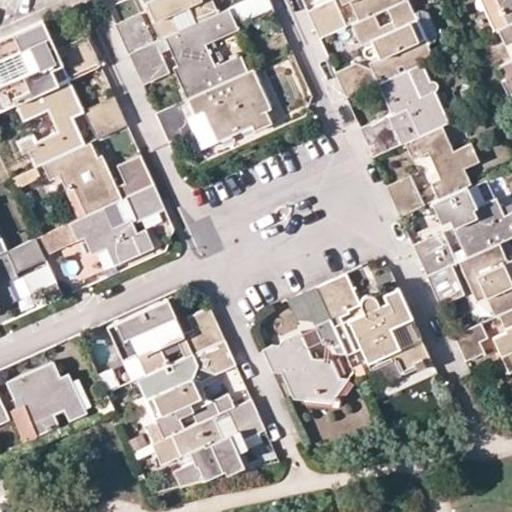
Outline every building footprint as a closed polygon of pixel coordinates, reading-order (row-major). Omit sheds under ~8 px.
[(210,0),(141,0),(158,39),(163,37),(178,30),(170,14),(187,7),(194,23),(216,12),(210,0)] [(266,0),(245,0),(227,8),(234,23),(236,22),(270,7),(266,0)] [(330,0),(306,11),(310,20),(335,9),(331,0),(330,0)] [(406,70),(431,59),(403,0),(385,8),(391,21),(378,27),(372,14),(357,21),(350,24),(360,45),(369,40),(377,59),(367,63),(369,68),(339,82),(345,98),(377,83),(406,70)] [(339,0),(341,3),(348,0),(357,21),(372,14),(385,8),(403,0),(402,0),(339,0)] [(496,29),(511,22),(511,0),(477,0),(492,31),(496,29)] [(186,98),(246,71),(238,54),(214,65),(204,44),(236,29),(227,8),(216,12),(194,23),(178,30),(163,37),(177,65),(172,67),(186,98)] [(319,38),(344,26),(335,9),(310,20),(319,38)] [(114,24),(120,36),(143,26),(138,13),(114,24)] [(44,56),(54,52),(53,50),(41,21),(0,39),(0,58),(19,50),(28,71),(0,83),(0,110),(4,108),(14,104),(57,84),(44,56)] [(511,22),(496,29),(505,46),(511,42),(511,59),(498,66),(504,81),(509,78),(511,85),(511,22)] [(127,53),(152,42),(143,26),(120,36),(127,53)] [(54,52),(60,62),(90,48),(85,35),(53,50),(54,52)] [(152,42),(127,53),(136,73),(163,61),(154,41),(152,42)] [(60,62),(68,80),(99,66),(90,48),(60,62)] [(163,61),(136,73),(142,85),(168,72),(163,61)] [(334,73),(339,82),(369,68),(356,64),(334,73)] [(406,70),(377,83),(391,115),(392,116),(406,109),(418,136),(439,126),(447,122),(433,92),(435,91),(436,90),(436,88),(436,86),(436,84),(434,83),(433,82),(430,81),(429,82),(420,64),(406,70)] [(186,98),(154,113),(162,129),(186,118),(202,111),(215,141),(251,124),(254,129),(268,122),(263,111),(269,108),(252,69),(246,71),(186,98)] [(57,84),(14,104),(22,120),(46,110),(55,131),(34,140),(31,133),(15,141),(22,155),(27,152),(33,166),(41,163),(83,144),(70,115),(80,110),(67,80),(57,84)] [(80,110),(86,123),(118,108),(112,95),(80,110)] [(94,139),(125,125),(118,108),(86,123),(94,139)] [(391,115),(387,116),(359,128),(372,157),(398,145),(403,142),(418,136),(406,109),(392,116),(391,115)] [(186,118),(162,129),(167,141),(191,131),(186,118)] [(418,136),(403,142),(412,160),(426,153),(438,179),(430,183),(438,199),(465,187),(470,184),(462,168),(477,161),(469,144),(451,152),(439,126),(418,136)] [(83,144),(41,163),(49,179),(59,174),(66,190),(72,188),(84,215),(103,207),(124,197),(152,184),(145,168),(122,179),(124,183),(115,187),(101,155),(95,157),(88,141),(83,144)] [(122,179),(145,168),(139,154),(116,165),(122,179)] [(386,187),(391,199),(414,189),(409,176),(386,187)] [(152,184),(124,197),(131,211),(136,222),(163,209),(159,199),(152,184)] [(465,187),(438,199),(430,202),(441,223),(448,220),(465,258),(497,243),(511,236),(511,212),(502,217),(494,199),(474,208),(465,187)] [(399,216),(422,206),(414,189),(391,199),(399,216)] [(113,264),(139,252),(153,246),(145,229),(135,234),(129,219),(112,227),(103,207),(84,215),(68,223),(76,240),(82,237),(90,255),(105,248),(113,264)] [(76,240),(68,223),(35,238),(42,255),(76,240)] [(412,245),(418,258),(446,246),(440,234),(412,245)] [(4,252),(13,271),(43,257),(42,255),(35,238),(4,252)] [(497,243),(465,258),(457,261),(476,302),(484,299),(492,317),(497,315),(511,308),(511,259),(505,262),(497,243)] [(449,265),(454,263),(446,246),(418,258),(426,275),(449,265)] [(4,252),(0,253),(0,304),(14,298),(6,280),(15,276),(13,271),(4,252)] [(449,265),(426,275),(433,290),(456,281),(449,265)] [(314,286),(345,354),(361,349),(367,363),(377,358),(379,364),(385,362),(392,376),(429,359),(396,287),(358,304),(344,273),(314,286)] [(456,281),(433,290),(440,305),(462,294),(456,281)] [(345,354),(314,286),(285,299),(294,319),(311,321),(321,341),(331,343),(335,352),(345,354)] [(144,375),(191,354),(182,334),(166,300),(106,327),(121,359),(135,353),(144,375)] [(192,329),(213,319),(207,306),(186,316),(192,329)] [(511,308),(497,315),(505,332),(493,338),(508,373),(511,371),(511,308)] [(192,329),(182,334),(191,354),(222,340),(213,319),(192,329)] [(479,323),(453,335),(465,361),(483,352),(478,342),(486,338),(479,323)] [(280,371),(292,398),(329,401),(346,377),(337,377),(328,360),(311,358),(299,333),(261,348),(271,370),(280,371)] [(144,375),(135,379),(163,438),(212,416),(226,410),(232,407),(227,396),(213,402),(205,399),(197,381),(191,378),(196,367),(228,352),(222,340),(191,354),(144,375)] [(228,352),(196,367),(214,374),(234,365),(228,352)] [(21,401),(36,435),(57,425),(52,414),(64,409),(68,419),(83,413),(67,374),(58,378),(51,363),(6,383),(13,398),(19,396),(21,401)] [(232,407),(226,410),(233,424),(256,414),(249,399),(232,407)] [(36,435),(21,401),(7,408),(21,441),(36,435)] [(263,430),(256,414),(233,424),(240,439),(263,430)] [(225,474),(241,466),(228,436),(222,438),(212,416),(163,438),(150,444),(161,464),(176,457),(189,452),(193,461),(180,467),(172,471),(179,486),(204,480),(223,469),(225,474)] [(138,461),(152,455),(143,434),(129,440),(138,461)] [(193,461),(189,452),(176,457),(180,467),(193,461)] [(43,468),(51,486),(74,475),(66,457),(43,468)]
